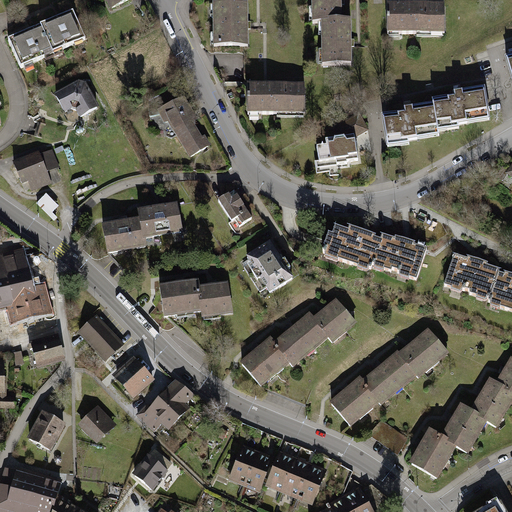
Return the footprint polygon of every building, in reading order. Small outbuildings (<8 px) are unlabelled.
[(311,0),(312,24),(322,24),(322,23),(341,22),(340,0),(311,0)] [(214,47),(247,47),(247,4),(213,5),(214,47)] [(387,6),(387,35),(445,34),(444,8),(404,9),(404,5),(387,6)] [(72,12),(40,27),(52,54),(84,40),(72,12)] [(322,66),(351,65),(350,22),(341,22),(322,23),(322,24),(322,66)] [(52,54),(40,27),(8,41),(20,69),(52,54)] [(78,84),(56,96),(64,112),(63,116),(68,123),(75,125),(80,117),(97,108),(85,86),(78,84)] [(246,85),(247,115),(304,114),(304,88),(263,88),(263,85),(246,85)] [(466,119),(488,116),(483,89),(455,94),(455,98),(433,102),(433,105),(437,128),(467,123),(466,119)] [(195,120),(182,98),(159,112),(165,122),(170,122),(191,157),(208,147),(203,138),(199,140),(192,128),(192,122),(195,120)] [(416,135),(437,132),(437,128),(433,105),(404,110),(405,114),(382,118),(387,144),(417,139),(416,135)] [(342,138),(354,136),(366,130),(358,115),(340,125),(342,138)] [(358,160),(354,136),(342,138),(325,140),(326,147),(316,148),(319,164),(335,161),(336,166),(347,164),(346,162),(358,160)] [(40,154),(13,165),(21,183),(28,180),(32,189),(50,181),(47,173),(60,168),(53,152),(41,157),(40,154)] [(239,227),(252,219),(234,191),(218,201),(232,222),(235,220),(239,227)] [(46,195),(36,205),(54,223),(57,220),(53,215),(59,209),(46,195)] [(181,231),(176,206),(139,213),(140,220),(144,239),(181,231)] [(103,228),(108,253),(145,246),(144,239),(140,220),(103,228)] [(332,235),(328,233),(322,252),(339,258),(338,260),(358,267),(359,265),(371,268),(372,264),(380,240),(374,238),(375,235),(349,227),(347,231),(335,227),(332,235)] [(410,278),(417,280),(427,250),(413,246),(414,243),(395,237),(394,239),(382,235),(380,240),(372,264),(385,268),(384,270),(391,273),(392,270),(410,276),(410,278)] [(266,288),(270,293),(292,279),(287,271),(291,269),(285,260),(281,262),(269,243),(246,258),(250,263),(244,267),(260,292),(266,288)] [(0,308),(14,305),(18,322),(44,315),(37,288),(32,289),(23,252),(0,258),(0,308)] [(454,256),(444,286),(452,289),(452,286),(471,292),(470,295),(477,297),(478,295),(490,298),(498,273),(499,270),(487,266),(488,264),(468,257),(467,260),(454,256)] [(511,275),(504,273),(504,275),(498,273),(490,298),(489,302),(501,305),(500,308),(511,311),(511,275)] [(198,281),(159,288),(164,318),(203,311),(200,290),(198,281)] [(204,318),(233,313),(229,285),(200,290),(203,311),(204,318)] [(327,337),(332,342),(354,323),(336,302),(314,321),(327,337)] [(289,362),(293,366),(327,337),(314,321),(309,316),(275,345),(289,362)] [(80,333),(106,361),(122,345),(96,318),(80,333)] [(416,376),(417,378),(447,353),(430,332),(400,357),(416,376)] [(34,349),(39,367),(62,360),(56,338),(29,346),(30,350),(34,349)] [(270,340),(242,364),(261,386),(289,362),(275,345),(270,340)] [(379,402),(381,405),(416,376),(400,357),(398,355),(363,384),(379,402)] [(511,393),(511,359),(497,385),(511,393)] [(116,379),(133,398),(152,380),(136,361),(116,379)] [(360,381),(331,405),(350,427),(379,402),(363,384),(360,381)] [(486,421),(495,427),(511,397),(511,393),(497,385),(490,381),(472,413),(486,421)] [(145,425),(153,432),(161,423),(167,429),(186,409),(181,405),(191,395),(175,382),(169,388),(155,402),(148,409),(145,406),(136,416),(145,425)] [(14,399),(0,398),(0,407),(13,408),(14,399)] [(455,446),(467,453),(486,421),(472,413),(461,407),(443,439),(455,446)] [(100,439),(113,426),(96,410),(84,423),(100,439)] [(29,440),(49,451),(63,425),(43,414),(29,440)] [(406,440),(381,423),(372,435),(397,452),(406,440)] [(430,432),(412,465),(436,479),(455,446),(443,439),(430,432)] [(230,478),(246,484),(258,456),(242,449),(230,478)] [(135,476),(152,490),(171,465),(155,451),(135,476)] [(268,485),(284,491),(296,461),(297,458),(282,452),(268,485)] [(246,484),(259,490),(273,458),(265,454),(263,458),(258,456),(246,484)] [(284,491),(297,496),(310,467),(296,461),(284,491)] [(297,496),(312,502),(325,473),(310,467),(297,496)] [(6,469),(0,490),(0,510),(7,511),(52,511),(56,499),(60,485),(6,469)] [(372,511),(361,491),(344,500),(350,511),(372,511)] [(504,511),(496,498),(485,505),(486,506),(476,511),(504,511)] [(68,511),(71,507),(56,499),(52,511),(68,511)] [(328,508),(329,510),(330,511),(350,511),(344,500),(328,508)]
